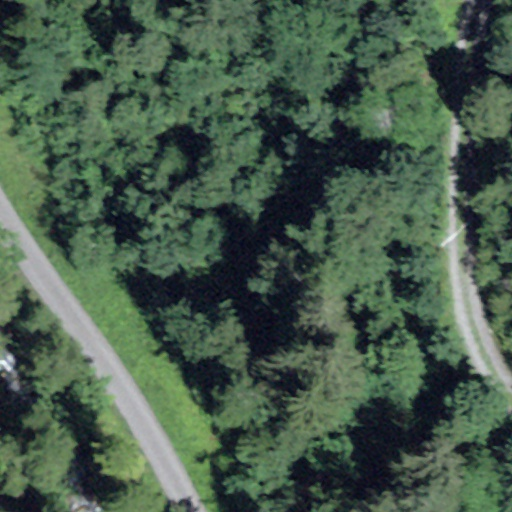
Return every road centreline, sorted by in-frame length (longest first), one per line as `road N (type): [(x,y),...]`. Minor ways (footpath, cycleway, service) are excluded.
road 1 (unclassified): [(189,511),(105,363),(0,215)]
road 2 (track): [(461,297),(449,213),(469,0)]
road 3 (track): [(461,297),(511,417)]
